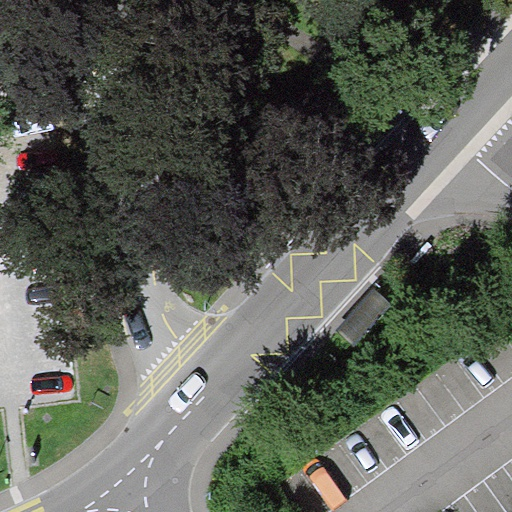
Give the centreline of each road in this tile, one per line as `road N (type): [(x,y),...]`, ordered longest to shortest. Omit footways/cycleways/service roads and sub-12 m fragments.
road 1 (residential): [(115,0),(139,314),(203,395)]
road 2 (tertiary): [(443,132),(203,395)]
